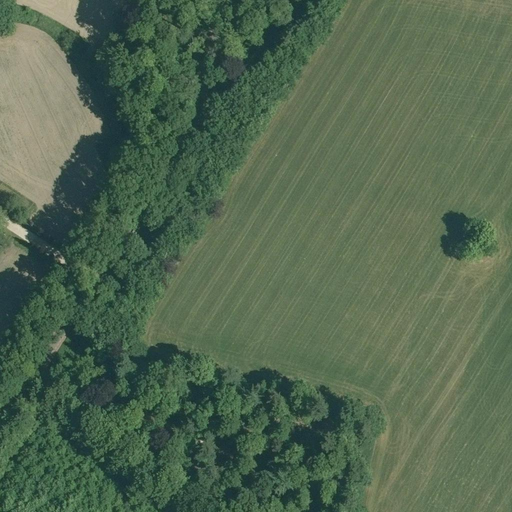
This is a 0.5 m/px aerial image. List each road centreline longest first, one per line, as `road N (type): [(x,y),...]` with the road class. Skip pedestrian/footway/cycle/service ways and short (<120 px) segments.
road 1 (secondary): [(28,375),(173,163),(225,0)]
road 2 (unclassified): [(211,511),(28,375)]
